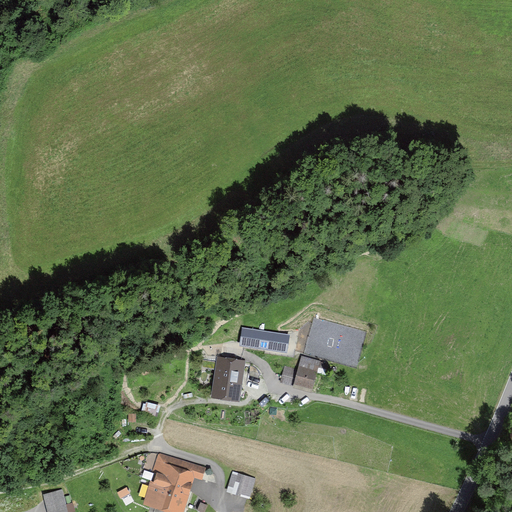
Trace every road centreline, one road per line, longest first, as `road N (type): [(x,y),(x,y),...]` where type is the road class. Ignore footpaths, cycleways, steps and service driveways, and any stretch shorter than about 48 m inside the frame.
road 1 (track): [(0,492),(85,473),(130,452)]
road 2 (tertiary): [(455,511),(511,389)]
